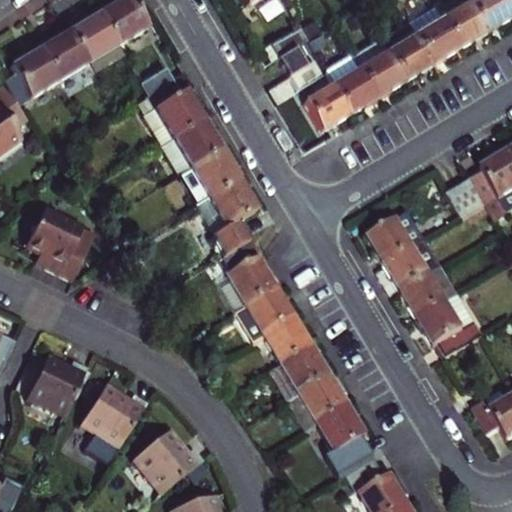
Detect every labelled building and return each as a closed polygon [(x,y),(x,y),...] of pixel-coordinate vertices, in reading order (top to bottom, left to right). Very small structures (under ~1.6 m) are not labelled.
[(237,0),(243,10),(259,0),(237,0)] [(440,25),(456,52),(484,36),(461,0),(456,0),(433,14),(440,25)] [(511,0),(461,0),(484,36),(511,20),(508,15),(511,12),(511,0)] [(126,2),(99,19),(117,49),(145,33),(126,2)] [(87,67),(117,49),(99,19),(69,36),(87,67)] [(412,42),(428,69),(456,52),(440,25),(412,42)] [(401,85),(428,69),(412,42),(405,31),(378,47),(401,85)] [(268,50),(276,63),(294,52),(303,46),(307,44),(299,32),(268,50)] [(57,85),(87,67),(69,36),(39,54),(57,85)] [(350,63),(373,102),(401,85),(378,47),(350,63)] [(94,79),(124,61),(117,49),(87,67),(94,79)] [(268,50),(263,54),(270,66),(276,63),(268,50)] [(276,63),(285,79),(303,68),(294,52),(276,63)] [(13,80),(0,88),(0,89),(2,93),(15,110),(57,85),(39,54),(8,72),(13,80)] [(346,118),(373,102),(350,63),(349,61),(322,77),(330,91),(346,118)] [(308,65),(303,68),(285,79),(293,91),(315,77),(308,65)] [(163,73),(139,87),(147,99),(170,85),(163,73)] [(176,96),(170,85),(147,99),(153,110),(152,111),(171,143),(201,124),(182,92),(176,96)] [(346,118),(330,91),(303,107),(319,134),(346,118)] [(0,158),(20,144),(14,134),(26,125),(15,110),(2,93),(0,94),(0,158)] [(171,143),(152,111),(140,118),(159,150),(171,143)] [(219,154),(201,124),(171,143),(189,173),(219,154)] [(171,143),(159,150),(177,180),(189,173),(171,143)] [(237,183),(219,154),(189,173),(177,180),(194,209),(237,183)] [(469,184),(484,208),(494,226),(511,215),(511,160),(509,156),(479,174),(481,177),(469,184)] [(255,214),(237,183),(194,209),(213,240),(205,245),(216,264),(247,245),(236,226),(255,214)] [(459,223),(484,208),(469,184),(445,199),(459,223)] [(45,269),(73,283),(91,245),(78,238),(81,232),(45,214),(26,251),(40,258),(38,262),(46,266),(45,269)] [(384,268),(426,243),(410,216),(367,241),(384,268)] [(400,295),(442,269),(426,243),(384,268),(400,295)] [(247,245),(216,264),(228,283),(216,290),(234,319),(277,294),(247,245)] [(111,281),(128,269),(118,256),(101,268),(111,281)] [(416,322),(445,305),(459,297),(442,269),(400,295),(416,322)] [(294,323),(277,294),(234,319),(252,349),(263,342),(294,323)] [(449,359),(470,346),(445,305),(416,322),(432,348),(435,346),(445,362),(449,359)] [(312,353),(294,323),(263,342),(281,371),(312,353)] [(0,364),(13,339),(0,332),(0,364)] [(470,346),(449,359),(461,380),(483,367),(470,346)] [(330,382),(312,353),(281,371),(299,401),(330,382)] [(63,412),(86,365),(71,358),(67,365),(45,354),(25,395),(55,409),(63,412)] [(299,401),(281,371),(270,378),(287,408),(299,401)] [(108,457),(147,398),(133,389),(128,396),(96,376),(90,386),(98,391),(80,418),(95,428),(86,442),(108,457)] [(317,430),(347,412),(330,382),(299,401),(287,408),(305,437),(317,430)] [(505,445),(511,440),(511,398),(486,414),(482,407),(469,414),(485,440),(497,432),(505,445)] [(58,421),(63,412),(55,409),(51,418),(58,421)] [(360,444),(365,441),(347,412),(317,430),(346,479),(372,464),(360,444)] [(159,489),(200,457),(191,444),(184,450),(166,428),(131,455),(159,489)] [(372,464),(346,479),(365,511),(407,511),(408,511),(389,481),(384,484),(372,464)] [(216,511),(209,492),(168,506),(169,511),(216,511)]
